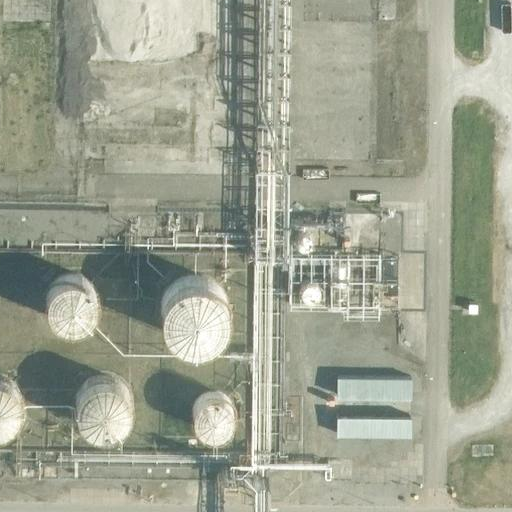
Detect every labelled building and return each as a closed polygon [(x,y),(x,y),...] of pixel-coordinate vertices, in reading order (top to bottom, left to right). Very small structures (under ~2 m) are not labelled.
[(376,23),(393,25),(395,2),(378,0),(376,23)] [(258,15),(253,31),(274,38),(279,22),(258,15)] [(156,108),(156,127),(184,127),(184,108),(156,108)] [(385,309),(386,244),(336,243),(335,297),(352,298),(352,309),(385,309)] [(225,314),(226,307),(225,300),(223,292),(219,286),(214,280),(208,275),(201,272),(195,270),(187,270),(180,271),(173,274),(166,278),(162,282),(158,287),(155,293),(153,300),(152,307),(153,314),(155,321),(158,327),(163,333),(170,338),(177,342),(184,343),(190,344),(198,342),(206,340),(211,336),(215,333),(220,327),(223,321),(225,314)] [(92,309),(93,303),(92,297),(90,292),(87,287),(85,283),(81,280),(77,278),(70,276),(66,275),(59,276),(55,277),(48,280),(45,283),(42,287),(39,292),(37,297),(36,303),(37,309),(39,314),(42,320),(45,323),(48,326),(53,329),(59,331),(63,332),(69,331),(74,330),(80,327),(85,323),(88,320),(91,314),(92,309)] [(126,414),(127,409),(126,404),(125,398),(123,394),(118,389),(114,385),(109,383),(100,381),(94,381),(88,383),(83,385),(79,389),(75,393),(73,397),(71,402),(70,408),(71,414),(72,419),(75,424),(78,429),(82,432),(87,435),(93,437),(99,437),(104,437),(110,435),(115,432),(119,429),(122,424),(125,419),(126,414)] [(15,412),(16,407),(15,401),(13,397),(10,391),(7,387),(0,382),(0,432),(3,430),(8,427),(11,423),(14,417),(15,412)] [(225,421),(226,417),(224,410),(221,404),(214,399),(210,397),(207,397),(202,397),(198,398),(192,402),(189,405),(187,408),(186,412),(185,416),(186,424),(188,428),(191,431),(197,435),(201,437),(205,437),(210,437),(214,435),(219,432),(222,428),(224,425),(225,421)]
